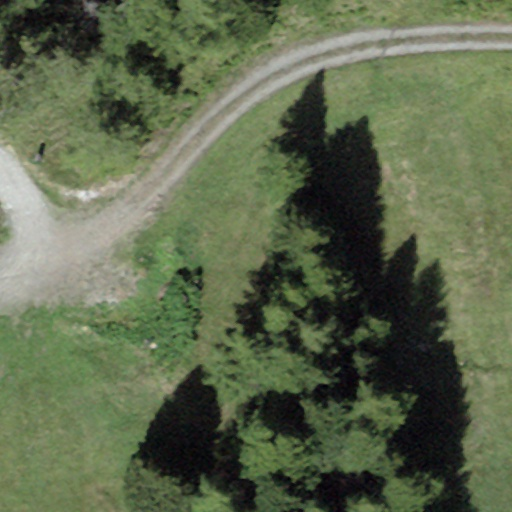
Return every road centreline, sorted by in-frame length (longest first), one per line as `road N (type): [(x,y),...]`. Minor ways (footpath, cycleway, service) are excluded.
road 1 (track): [(32,248),(113,222),(221,112),(311,57),(410,39),(511,40)]
road 2 (track): [(0,180),(26,210),(32,248),(17,271),(0,276)]
